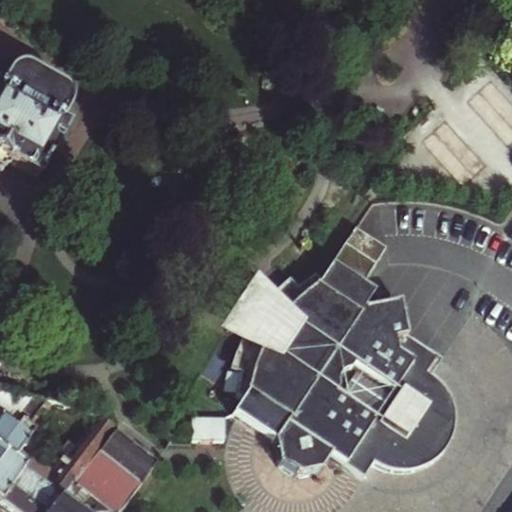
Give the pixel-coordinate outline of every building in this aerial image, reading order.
[(5,75),(0,83),(0,175),(1,176),(6,166),(36,182),(64,131),(61,128),(72,108),(72,103),(71,98),(67,95),(23,70),(17,69),(10,70),(5,75)] [(381,250),(350,230),(314,287),(307,282),(296,290),(288,279),(269,298),(248,279),(210,334),(221,339),(237,346),(235,348),(233,351),(231,356),(229,361),(228,364),(226,371),(238,374),(234,395),(242,400),(231,417),(273,444),(274,462),(296,476),(315,471),(324,457),(361,481),(371,466),(381,471),(390,473),(403,473),(409,472),(414,471),(420,469),(424,467),(429,463),(434,460),(437,456),(440,453),(443,449),(446,445),(448,440),(451,429),(452,416),(450,405),(441,387),(429,376),(438,361),(403,338),(397,303),(363,308),(361,307),(371,292),(359,285),(381,250)] [(511,386),(499,407),(511,415),(511,386)] [(26,397),(0,387),(0,410),(10,417),(16,409),(26,397)] [(16,409),(27,416),(39,401),(26,397),(16,409)] [(70,440),(87,417),(39,401),(27,416),(24,421),(21,426),(27,430),(30,425),(70,440)] [(0,470),(5,464),(27,430),(21,426),(24,421),(15,416),(10,424),(0,417),(0,470)] [(15,471),(0,494),(0,511),(1,511),(42,511),(73,472),(105,431),(87,417),(70,440),(46,473),(23,458),(15,471)] [(149,463),(105,431),(73,472),(118,505),(149,463)] [(0,494),(15,471),(5,464),(0,470),(0,494)] [(73,472),(42,511),(102,511),(106,508),(111,511),(112,511),(118,505),(73,472)]
